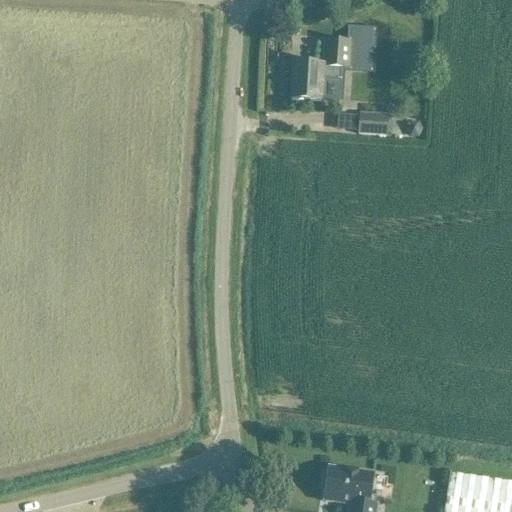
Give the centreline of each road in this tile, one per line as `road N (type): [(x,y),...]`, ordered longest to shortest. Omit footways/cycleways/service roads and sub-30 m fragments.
road 1 (unclassified): [(228,456),(223,380),(241,15)]
road 2 (unclassified): [(2,511),(228,456)]
